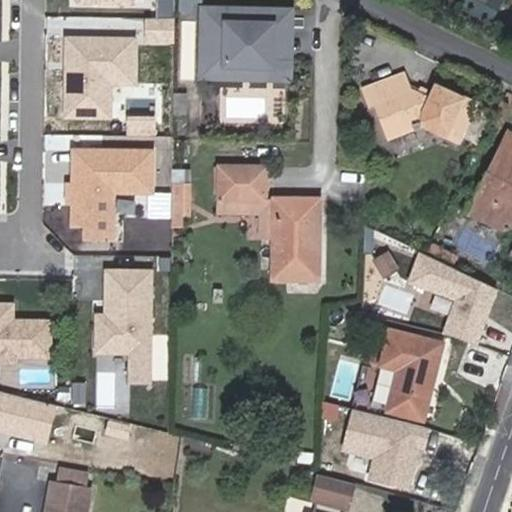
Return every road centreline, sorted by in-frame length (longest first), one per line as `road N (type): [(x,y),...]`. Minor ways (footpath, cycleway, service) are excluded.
road 1 (residential): [(35,0),(33,252)]
road 2 (residential): [(511,62),(392,0)]
